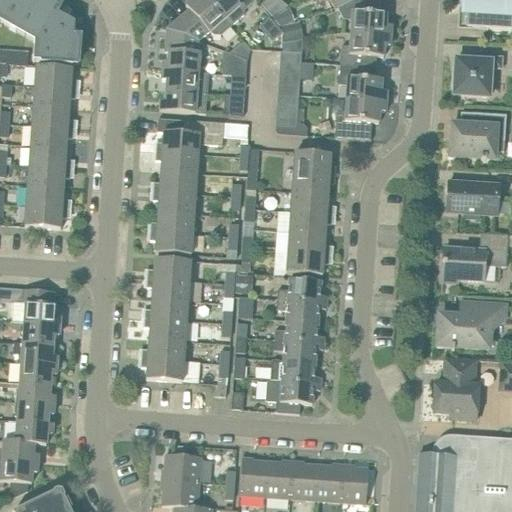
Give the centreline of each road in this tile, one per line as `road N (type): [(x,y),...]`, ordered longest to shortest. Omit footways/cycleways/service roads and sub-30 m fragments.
road 1 (residential): [(395,438),(360,344),(369,200),(411,143),(422,111),(428,0)]
road 2 (residential): [(395,438),(95,417)]
road 3 (residential): [(104,273),(120,40),(114,7)]
road 4 (residential): [(95,417),(104,273)]
